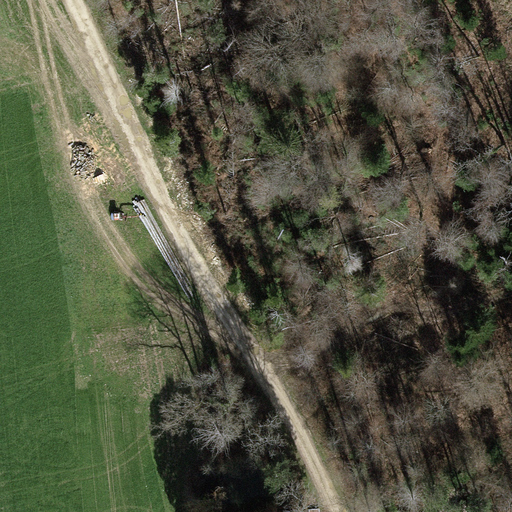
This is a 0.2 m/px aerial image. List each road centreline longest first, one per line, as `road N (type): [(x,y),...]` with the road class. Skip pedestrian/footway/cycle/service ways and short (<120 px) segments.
road 1 (track): [(277,388),(187,243),(69,0)]
road 2 (track): [(332,511),(277,388)]
